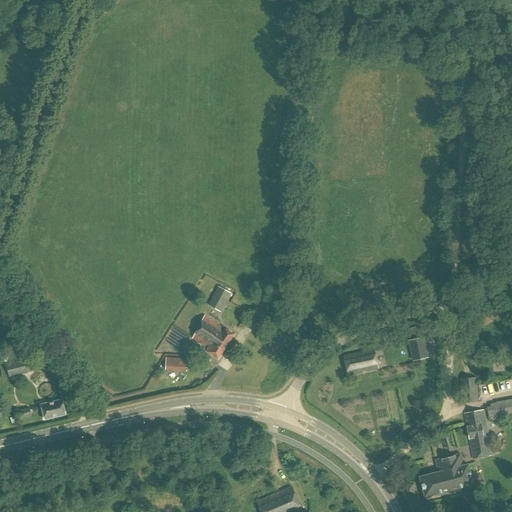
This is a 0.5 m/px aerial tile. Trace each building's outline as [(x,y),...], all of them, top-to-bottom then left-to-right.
[(225,305),(231,294),(217,287),(211,298),(212,299),(209,306),(220,312),(224,305),(225,305)] [(271,302),(263,297),(262,300),(260,299),(252,312),(262,319),(271,306),(269,304),(271,302)] [(372,315),(387,311),(384,300),(369,304),(372,315)] [(209,342),(224,351),(234,335),(225,329),(225,330),(205,316),(192,339),(206,347),(209,342)] [(387,343),(402,340),(401,333),(385,336),(387,343)] [(412,362),(429,358),(424,337),(407,341),(412,362)] [(218,359),(224,351),(209,342),(206,347),(210,350),(208,352),(218,359)] [(348,376),(379,369),(374,350),(344,356),(348,376)] [(9,377),(34,371),(31,358),(6,364),(9,377)] [(166,359),(166,370),(179,371),(180,360),(166,359)] [(462,403),(477,402),(476,379),(460,380),(462,403)] [(511,399),(495,403),(495,404),(489,405),(489,407),(486,407),(489,420),(511,416),(511,399)] [(45,420),(66,415),(62,400),(41,405),(45,420)] [(17,420),(31,417),(29,408),(15,412),(17,420)] [(473,459),(493,455),(484,410),(464,413),(473,459)] [(453,456),(461,488),(473,485),(468,465),(464,466),(461,454),(453,456)] [(425,497),(461,488),(453,456),(435,460),(438,473),(420,477),(425,497)] [(260,511),(302,511),(292,487),(256,502),(260,511)]
